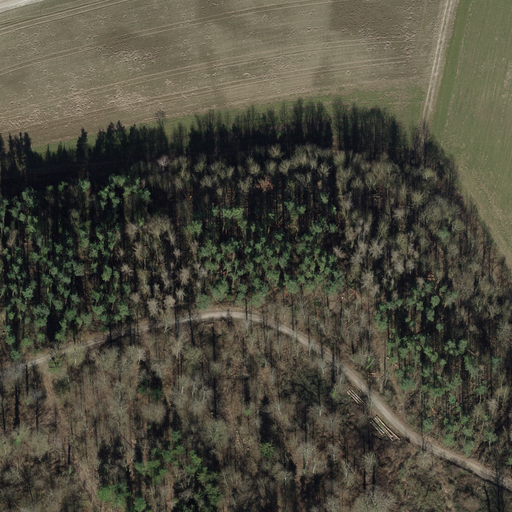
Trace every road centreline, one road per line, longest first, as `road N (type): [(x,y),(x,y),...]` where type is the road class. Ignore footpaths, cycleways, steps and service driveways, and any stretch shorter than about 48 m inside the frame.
road 1 (track): [(511,296),(471,216),(440,168),(421,154),(310,140),(0,174)]
road 2 (track): [(511,484),(423,447),(323,349),(279,323),(226,312),(173,319),(0,373)]
road 3 (track): [(421,154),(448,0)]
